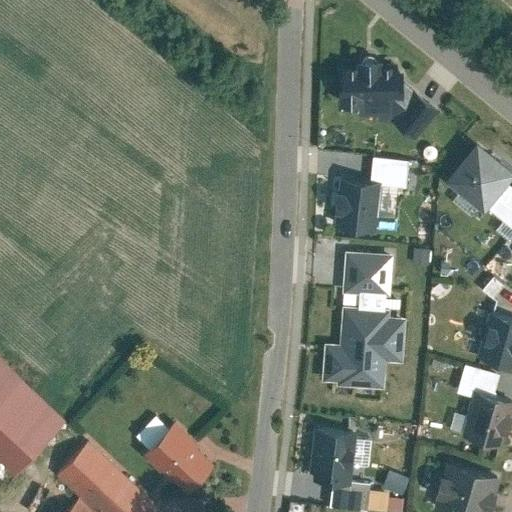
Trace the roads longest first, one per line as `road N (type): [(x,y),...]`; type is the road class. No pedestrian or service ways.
road 1 (residential): [(297,0),(253,511)]
road 2 (unclassified): [(511,110),(371,0)]
